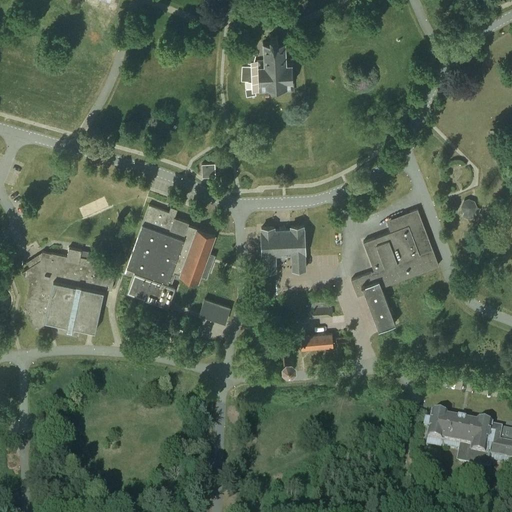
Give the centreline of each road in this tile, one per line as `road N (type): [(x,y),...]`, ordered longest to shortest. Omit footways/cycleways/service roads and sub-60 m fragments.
road 1 (residential): [(223,374),(415,368),(511,385)]
road 2 (residential): [(511,322),(461,291),(412,169),(397,154)]
road 3 (residential): [(20,355),(122,352),(223,374)]
road 4 (residential): [(73,148),(239,204)]
road 5 (residential): [(223,374),(241,294),(239,204)]
road 6 (residential): [(239,204),(318,199),(397,154)]
road 7 (residential): [(73,148),(116,69),(136,0)]
road 8 (residential): [(24,511),(20,355)]
road 9 (residential): [(216,511),(223,374)]
